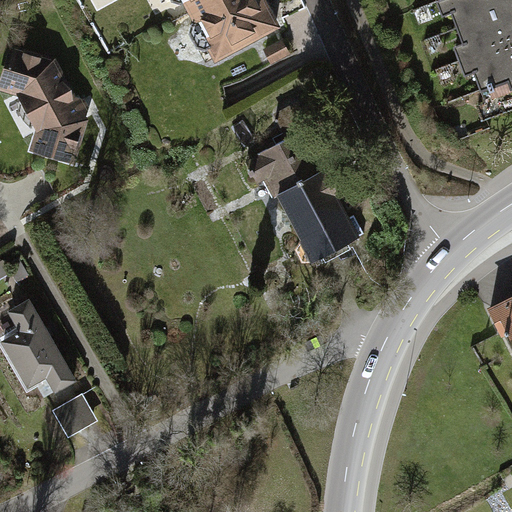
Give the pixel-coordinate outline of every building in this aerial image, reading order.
[(260,0),(185,0),(216,62),(276,33),(260,0)] [(511,0),(444,0),(486,116),(511,107),(511,0)] [(272,61),(288,53),(281,41),(266,50),(272,61)] [(55,61),(13,48),(3,94),(21,96),(40,135),(33,154),(78,164),(86,115),(55,61)] [(309,132),(255,161),(308,259),(362,231),(309,132)] [(511,299),(495,308),(511,339),(511,299)] [(35,306),(0,324),(0,343),(32,404),(74,382),(35,306)] [(85,397),(58,412),(72,436),(98,422),(85,397)]
